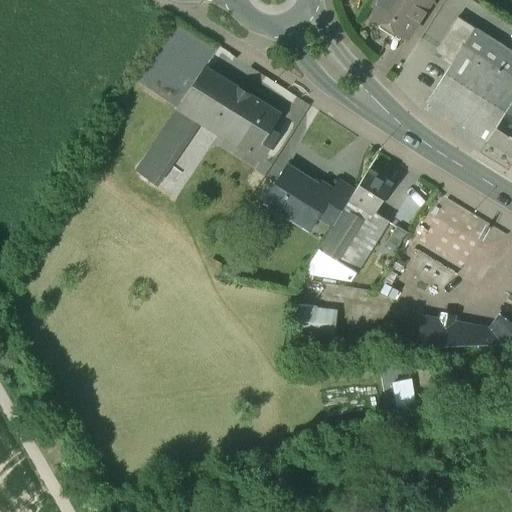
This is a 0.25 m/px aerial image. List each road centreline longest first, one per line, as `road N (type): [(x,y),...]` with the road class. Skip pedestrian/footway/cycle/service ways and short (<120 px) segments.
road 1 (secondary): [(382,109),(511,199)]
road 2 (track): [(0,386),(72,511)]
road 3 (secondary): [(286,25),(318,79),(349,101),(382,109)]
road 4 (secondary): [(382,109),(310,0)]
